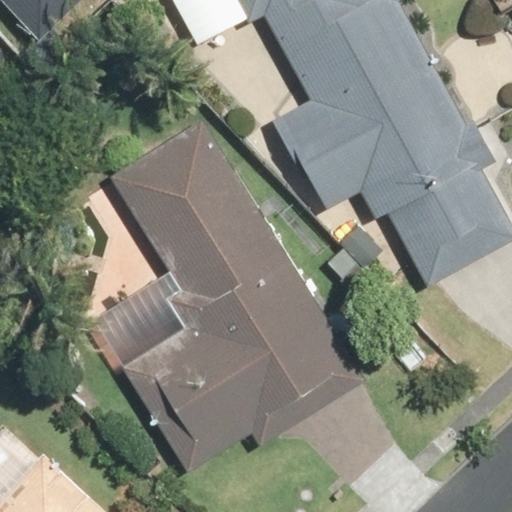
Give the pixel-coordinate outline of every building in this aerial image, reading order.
[(11,0),(41,31),(73,0),(11,0)] [(239,0),(243,7),(257,0),(261,0),(308,90),(283,103),(336,204),(378,182),(425,272),(511,227),(511,178),(426,14),(452,0),(239,0)] [(0,24),(0,58),(17,42),(0,24)] [(372,366),(213,107),(110,170),(169,266),(100,307),(200,471),(372,366)] [(0,511),(134,511),(16,404),(0,420),(0,511)]
